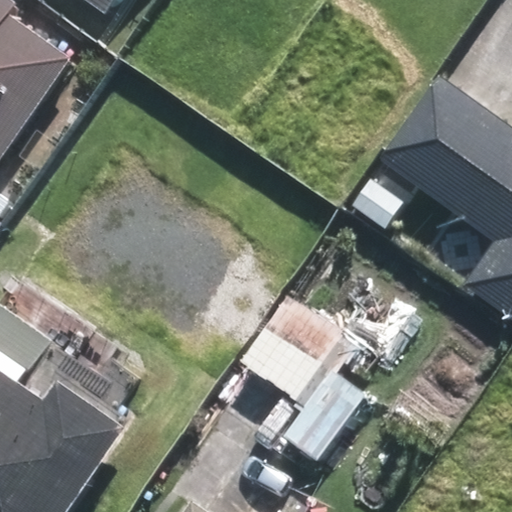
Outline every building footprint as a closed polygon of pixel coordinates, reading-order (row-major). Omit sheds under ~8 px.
[(0,0),(0,173),(74,65),(12,23),(22,8),(9,0),(0,0)] [(90,0),(113,15),(122,0),(90,0)] [(511,134),(438,84),(379,168),(491,247),(461,293),(511,328),(511,134)] [(383,238),(406,205),(372,181),(349,214),(383,238)] [(223,269),(181,328),(233,364),(274,306),(223,269)] [(56,349),(0,310),(0,511),(83,511),(140,432),(69,382),(55,403),(30,386),(56,349)] [(366,408),(332,384),(293,437),(326,462),(366,408)]
